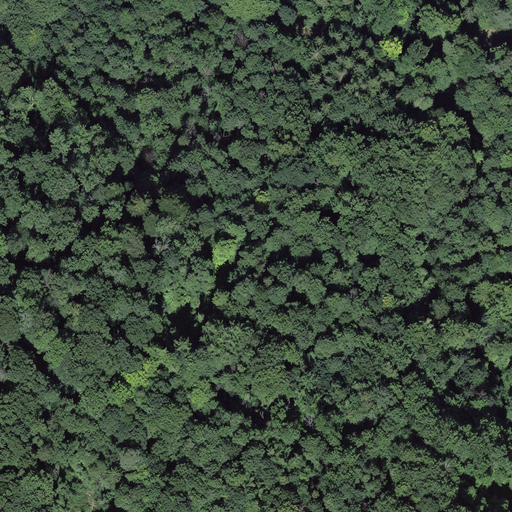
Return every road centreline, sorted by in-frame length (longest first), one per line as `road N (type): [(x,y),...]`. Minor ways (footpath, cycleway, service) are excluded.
road 1 (track): [(474,511),(424,460),(328,425),(175,472),(132,460),(45,374),(0,343)]
road 2 (track): [(511,33),(481,33),(467,94),(450,107),(425,107),(365,47),(254,40),(193,0)]
